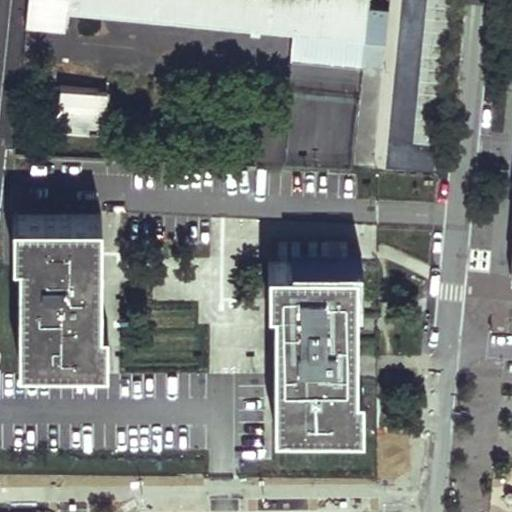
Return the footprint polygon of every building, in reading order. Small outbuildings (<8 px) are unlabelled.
[(369,4),(369,0),(28,0),(26,22),(67,25),(69,9),(293,30),(291,60),(376,68),(379,46),(365,45),(369,4)] [(379,46),(376,68),(384,69),(390,6),(369,4),(365,45),(379,46)] [(103,130),(107,90),(62,86),(58,126),(103,130)] [(284,130),(264,129),(262,159),(282,160),(284,130)] [(13,250),(19,250),(19,357),(107,357),(107,318),(99,318),(96,318),(96,283),(90,283),(90,267),(96,268),(96,251),(100,251),(101,211),(13,211),(13,250)] [(103,216),(103,240),(116,240),(116,216),(103,216)] [(354,240),(271,240),(271,259),(354,260),(354,240)] [(100,251),(96,251),(96,268),(90,267),(90,283),(96,283),(96,318),(99,318),(100,251)] [(269,297),(274,297),(274,421),(362,421),(362,382),(355,382),(351,382),(351,331),(341,331),(341,315),(352,315),(352,298),(356,297),(356,260),(354,260),(271,259),(269,259),(269,297)] [(356,297),(352,298),(352,315),(341,315),(341,331),(351,331),(351,382),(355,382),(356,297)] [(511,468),(498,469),(498,501),(511,500),(511,468)]
